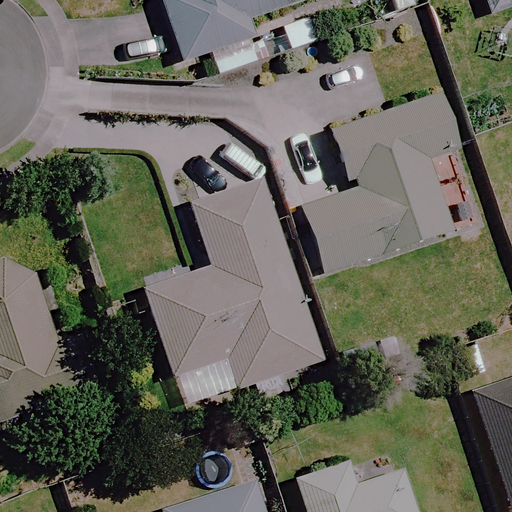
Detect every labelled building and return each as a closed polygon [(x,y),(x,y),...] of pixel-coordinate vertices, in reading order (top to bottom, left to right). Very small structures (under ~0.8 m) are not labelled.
[(156,0),(179,64),(253,39),(246,20),(306,0),(156,0)] [(511,0),(482,0),(488,18),(511,9),(511,0)] [(354,190),(297,209),(321,277),(450,232),(426,162),(456,151),(436,95),(326,133),(344,183),(351,181),(354,190)] [(203,269),(139,291),(169,378),(223,360),(235,394),(323,363),(259,177),(181,204),(203,269)] [(0,424),(102,389),(82,333),(57,342),(34,278),(0,260),(0,424)] [(511,511),(511,376),(465,392),(505,511),(511,511)] [(344,465),(291,482),(301,511),(414,511),(401,473),(352,489),(344,465)] [(260,511),(250,483),(161,511),(260,511)]
